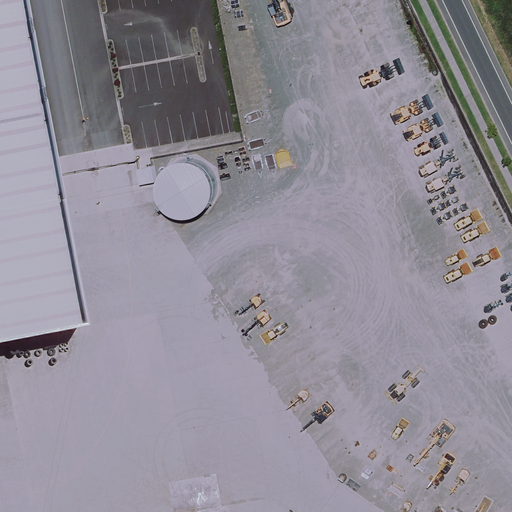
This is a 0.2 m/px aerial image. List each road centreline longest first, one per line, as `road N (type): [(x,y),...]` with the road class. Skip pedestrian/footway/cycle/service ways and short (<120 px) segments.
road 1 (unclassified): [(91,142),(63,0)]
road 2 (tertiary): [(511,120),(452,0)]
